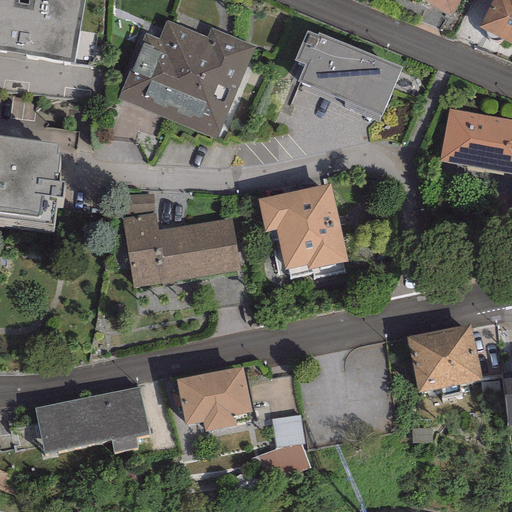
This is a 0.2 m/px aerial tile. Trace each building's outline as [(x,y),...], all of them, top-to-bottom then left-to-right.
[(83,0),(28,0),(27,4),(17,3),(18,0),(0,0),(0,51),(73,64),(83,0)] [(460,0),(418,0),(452,17),(460,0)] [(511,0),(492,0),(478,28),(511,44),(511,0)] [(255,47),(209,28),(206,37),(165,21),(157,39),(145,34),(117,100),(215,140),(255,47)] [(316,35),(306,31),(294,60),(304,64),(297,82),(381,116),(401,67),(317,33),(316,35)] [(511,120),(448,109),(439,162),(511,174),(511,120)] [(0,218),(52,226),(56,198),(61,199),(64,182),(58,181),(59,174),(56,174),(59,154),(55,154),(57,144),(0,136),(0,218)] [(330,183),(257,200),(264,233),(268,232),(278,275),(289,272),(290,278),(312,273),(313,278),(343,272),(341,263),(347,261),(330,183)] [(152,195),(117,195),(117,212),(153,212),(152,195)] [(155,213),(121,219),(132,288),(239,271),(231,219),(157,230),(155,213)] [(469,324),(405,338),(417,393),(440,389),(442,398),(460,394),(458,385),(480,380),(469,324)] [(511,364),(509,365),(511,378),(500,380),(507,426),(511,425),(511,364)] [(241,367),(175,381),(185,426),(202,422),(204,433),(234,426),(232,416),(251,412),(241,367)] [(138,387),(32,409),(42,454),(110,440),(113,453),(136,448),(134,438),(148,435),(138,387)] [(299,416),(271,420),(275,448),(300,444),(303,444),(299,416)] [(275,450),(250,459),(260,489),(309,469),(300,444),(275,448),(275,450)] [(23,481),(0,471),(0,491),(16,498),(23,481)]
